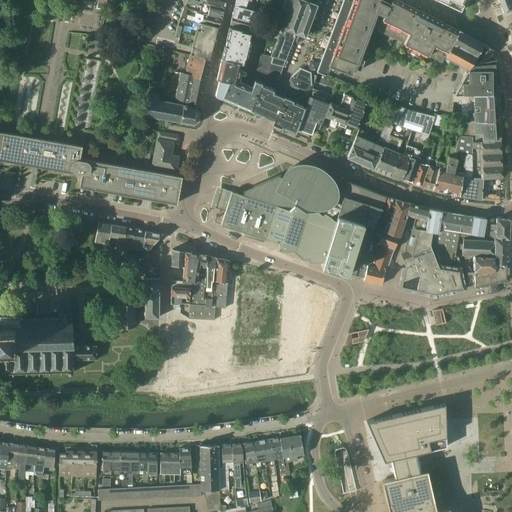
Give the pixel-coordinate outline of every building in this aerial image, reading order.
[(235,5),(232,15),(250,20),(252,13),(258,15),(261,5),(262,0),(251,0),(249,9),(235,5)] [(236,0),(235,5),(249,9),(249,6),(251,0),(236,0)] [(305,0),(284,0),(276,27),(281,28),(300,35),(305,37),(317,4),(316,4),(305,0)] [(330,65),(353,0),(343,0),(317,72),(326,75),(330,65)] [(378,0),(353,0),(330,65),(352,73),(376,9),(378,0)] [(378,0),(376,9),(385,13),(377,29),(441,62),(445,56),(445,57),(458,30),(444,23),(419,11),(398,0),(378,0)] [(437,0),(438,0),(460,11),(464,4),(460,2),(461,0),(436,0),(437,0)] [(511,0),(501,0),(507,14),(511,11),(511,0)] [(199,2),(198,7),(200,8),(199,13),(203,14),(221,17),(222,17),(223,11),(224,8),(224,7),(205,3),(200,2),(199,2)] [(194,20),(201,22),(219,27),(219,26),(220,24),(220,23),(220,21),(221,17),(203,14),(203,15),(196,13),(194,20)] [(232,16),(230,24),(248,30),(250,20),(232,15),(232,16)] [(219,27),(212,25),(198,22),(192,49),(190,54),(209,59),(210,59),(212,53),(214,44),(219,27)] [(246,58),(250,40),(252,33),(242,31),(242,30),(229,27),(226,40),(227,40),(225,46),(221,59),(241,63),(245,64),(246,58)] [(292,41),(297,42),(300,35),(281,28),(278,34),(270,56),(272,57),(271,63),(283,66),(292,41)] [(457,30),(445,57),(467,69),(482,44),(476,40),(470,36),(465,34),(458,30),(458,31),(457,30)] [(102,42),(89,40),(88,47),(101,49),(102,42)] [(491,56),(494,51),(482,44),(467,69),(468,69),(467,71),(466,71),(454,94),(497,94),(496,82),(500,82),(495,59),(493,59),(491,56)] [(186,73),(194,75),(194,76),(205,79),(206,77),(206,75),(206,74),(210,60),(210,59),(209,59),(190,54),(190,55),(186,73)] [(283,66),(271,63),(272,57),(270,56),(261,54),(256,71),(279,80),(283,66)] [(217,90),(215,96),(221,98),(249,111),(261,83),(254,81),(251,88),(237,82),(241,63),(221,59),(219,69),(217,77),(217,80),(219,80),(219,82),(217,90)] [(311,72),(300,68),(291,77),(290,77),(288,83),(286,88),(287,89),(308,97),(316,75),(311,73),(311,72)] [(181,72),(175,99),(198,103),(200,104),(200,103),(201,100),(201,98),(201,96),(202,95),(202,91),(203,88),(205,79),(194,76),(194,75),(186,73),(181,72)] [(262,84),(261,83),(249,111),(262,116),(268,118),(273,120),(271,123),(281,128),(281,127),(295,133),(297,128),(296,128),(308,97),(287,89),(284,96),(283,96),(283,97),(278,95),(273,93),(274,89),(262,84)] [(327,109),(324,115),(340,121),(338,125),(342,127),(353,96),(352,96),(355,87),(347,85),(344,93),(339,104),(330,101),(327,109)] [(308,97),(296,128),(297,128),(311,134),(312,132),(315,133),(317,134),(320,126),(320,127),(324,117),(324,115),(327,109),(330,101),(333,94),(312,87),(308,97)] [(193,124),(198,119),(199,113),(195,107),(187,106),(187,105),(158,100),(160,93),(149,92),(145,115),(165,119),(165,125),(172,126),(172,120),(193,124)] [(498,119),(497,94),(454,94),(453,101),(461,101),(461,112),(452,112),(451,118),(460,120),(458,135),(470,136),(470,143),(500,141),(500,139),(499,139),(499,137),(500,137),(498,121),(496,121),(496,119),(498,119)] [(367,101),(353,96),(342,127),(345,128),(347,124),(357,128),(367,101)] [(434,116),(413,111),(401,107),(393,123),(428,136),(434,116)] [(347,157),(373,168),(384,146),(391,131),(392,126),(384,123),(379,137),(358,129),(352,145),(347,157)] [(0,158),(24,163),(28,164),(27,171),(30,169),(34,166),(34,165),(76,172),(77,173),(77,172),(78,172),(82,173),(81,176),(79,186),(80,186),(81,186),(165,201),(177,203),(182,177),(181,177),(181,176),(175,175),(85,159),(84,159),(84,160),(80,159),(82,146),(81,146),(81,145),(38,138),(39,131),(31,136),(29,136),(0,130),(0,158)] [(179,137),(178,135),(158,131),(153,155),(151,166),(176,171),(179,156),(171,154),(173,144),(176,145),(178,144),(179,137)] [(384,146),(373,168),(390,176),(400,153),(398,152),(402,139),(403,135),(391,131),(384,146)] [(470,136),(458,135),(456,147),(455,152),(466,153),(471,154),(470,143),(470,136)] [(499,141),(470,143),(471,147),(471,154),(471,167),(471,177),(473,177),(478,177),(483,177),(501,177),(499,141)] [(400,153),(390,176),(402,179),(409,156),(407,155),(407,153),(406,152),(408,146),(407,145),(404,154),(400,153)] [(409,156),(402,179),(410,182),(411,182),(419,158),(420,158),(422,150),(408,146),(406,152),(407,153),(407,155),(409,156)] [(432,189),(445,192),(449,172),(453,173),(454,170),(457,158),(454,157),(455,152),(456,147),(448,146),(446,155),(448,156),(446,164),(441,162),(440,167),(437,166),(432,189)] [(462,155),(460,166),(462,166),(471,167),(471,154),(466,153),(466,155),(462,155)] [(419,158),(411,182),(412,182),(418,184),(421,185),(422,185),(430,157),(426,156),(425,160),(421,158),(420,158),(419,158)] [(430,157),(422,185),(425,186),(428,187),(429,187),(432,189),(437,166),(432,165),(434,158),(430,157)] [(379,219),(387,197),(386,196),(384,196),(350,182),(347,181),(347,182),(346,187),(343,187),(337,188),(336,184),(334,180),(330,175),(326,171),(321,167),(315,165),(311,164),(306,163),(304,163),(299,163),(294,164),(290,166),(286,169),(284,173),(282,175),(280,174),(243,190),(243,192),(243,195),(231,191),(229,198),(228,198),(226,199),(225,201),(225,203),(226,204),(227,206),(225,211),(221,225),(246,233),(249,233),(278,243),(278,241),(279,241),(281,249),(280,249),(280,250),(294,250),(302,258),(308,257),(309,260),(318,261),(318,260),(323,260),(321,266),(339,272),(350,275),(355,277),(355,276),(359,260),(361,261),(369,240),(373,228),(377,218),(379,219)] [(462,166),(461,172),(462,172),(461,178),(464,179),(471,179),(471,177),(471,167),(462,166)] [(449,172),(445,192),(448,193),(454,194),(459,195),(460,186),(461,178),(462,172),(461,172),(454,170),(453,172),(453,173),(449,172)] [(460,186),(459,195),(481,199),(481,198),(499,200),(501,177),(483,177),(478,177),(473,177),(471,177),(471,179),(464,179),(461,178),(460,186)] [(387,223),(395,199),(387,197),(379,219),(377,218),(373,228),(384,231),(385,228),(380,227),(383,221),(387,223)] [(410,203),(395,199),(387,223),(385,228),(384,231),(383,232),(398,238),(407,214),(410,203)] [(426,231),(430,209),(429,209),(429,208),(415,204),(410,203),(407,214),(411,216),(415,217),(412,228),(426,231)] [(430,209),(426,231),(437,233),(438,230),(464,234),(475,236),(483,235),(487,231),(488,225),(485,221),(485,218),(473,216),(473,217),(441,211),(430,209)] [(490,228),(490,236),(493,236),(494,236),(495,236),(509,238),(509,237),(509,233),(509,219),(496,218),(496,224),(490,224),(490,228)] [(99,222),(94,241),(108,244),(109,236),(111,224),(99,222)] [(124,227),(111,224),(109,236),(116,238),(117,236),(118,236),(119,235),(123,235),(124,227)] [(134,229),(124,227),(123,235),(119,235),(118,236),(117,236),(116,238),(115,245),(131,247),(134,229)] [(359,260),(355,276),(357,277),(357,276),(362,277),(362,278),(364,278),(363,280),(368,281),(371,282),(376,283),(380,284),(381,284),(382,283),(385,270),(387,270),(387,268),(388,266),(389,265),(389,263),(390,262),(390,260),(390,259),(391,257),(392,255),(393,254),(393,253),(394,251),(394,249),(398,238),(383,232),(384,231),(373,228),(369,240),(361,261),(359,260)] [(464,236),(464,234),(438,230),(437,233),(427,231),(426,231),(412,228),(408,247),(407,251),(401,253),(406,266),(403,267),(398,288),(434,296),(466,289),(461,266),(458,256),(455,256),(459,235),(464,236)] [(145,231),(134,229),(131,247),(148,250),(154,243),(150,242),(150,243),(144,242),(146,231),(145,231)] [(146,231),(144,242),(150,243),(150,242),(154,243),(162,234),(146,231)] [(490,236),(490,240),(493,240),(498,240),(498,250),(508,251),(508,245),(508,243),(509,239),(509,238),(495,236),(494,236),(493,236),(490,236)] [(476,239),(462,239),(462,254),(474,255),(498,256),(498,250),(498,240),(493,240),(490,240),(476,239)] [(178,250),(172,249),(172,264),(183,264),(183,258),(184,251),(178,250)] [(498,256),(498,262),(508,263),(508,262),(508,259),(508,253),(508,251),(498,250),(498,256)] [(192,253),(184,251),(183,258),(183,264),(183,268),(183,272),(183,274),(183,275),(183,278),(183,280),(183,281),(183,286),(191,287),(189,297),(189,304),(189,318),(195,318),(202,319),(208,319),(215,320),(215,314),(215,309),(215,307),(210,306),(205,305),(205,299),(205,293),(205,290),(206,286),(206,280),(206,275),(204,275),(201,275),(200,272),(199,270),(200,262),(201,255),(192,253)] [(205,290),(205,293),(208,293),(212,294),(212,290),(212,287),(211,287),(211,283),(211,280),(212,280),(213,280),(214,269),(215,257),(207,255),(206,255),(206,263),(206,271),(206,273),(206,275),(206,280),(205,290)] [(474,271),(467,272),(467,274),(469,285),(474,284),(474,287),(498,281),(506,280),(506,279),(508,277),(508,269),(508,263),(498,262),(498,256),(474,255),(474,271)] [(205,293),(205,305),(215,307),(225,308),(227,282),(229,260),(215,257),(214,269),(213,280),(212,280),(211,280),(211,283),(211,287),(212,287),(212,290),(212,294),(208,293),(205,293)] [(269,269),(262,286),(273,290),(280,273),(269,269)] [(280,273),(273,290),(284,294),(290,277),(280,273)] [(290,277),(284,294),(295,299),(296,296),(298,291),(300,286),(302,281),(290,276),(290,277)] [(140,291),(140,317),(158,317),(159,288),(160,278),(145,278),(144,291),(140,291)] [(171,301),(170,304),(179,304),(179,303),(181,303),(183,303),(189,304),(189,297),(191,287),(183,286),(183,281),(172,281),(171,299),(171,301)] [(313,286),(289,347),(291,348),(310,355),(311,356),(335,294),(313,286)] [(134,326),(134,303),(118,303),(119,326),(134,326)] [(328,425),(328,426),(328,428),(328,430),(336,463),(348,461),(345,450),(345,448),(345,446),(345,445),(346,444),(346,443),(347,441),(348,441),(349,440),(350,439),(351,439),(352,438),(353,438),(372,434),(375,441),(384,480),(382,481),(389,511),(454,511),(440,448),(446,446),(446,435),(470,429),(446,323),(442,309),(432,310),(433,314),(348,333),(343,346),(350,344),(365,407),(339,413),(336,414),(334,416),(333,417),(331,418),(330,419),(329,421),(329,422),(328,425)] [(0,372),(67,371),(67,373),(69,374),(71,374),(73,373),(72,371),(72,362),(96,361),(96,348),(72,348),(72,314),(60,314),(60,319),(0,319),(0,372)] [(171,344),(170,356),(188,356),(189,344),(171,344)] [(291,348),(284,366),(307,363),(310,355),(291,348)] [(265,350),(253,352),(256,371),(272,368),(271,360),(266,360),(265,350)] [(253,352),(242,354),(244,372),(244,373),(256,371),(253,352)] [(242,354),(231,355),(234,373),(244,372),(242,354)] [(231,355),(220,357),(223,375),(234,373),(231,355)] [(170,356),(170,366),(188,367),(188,356),(170,356)] [(210,369),(205,370),(207,378),(223,376),(223,375),(220,357),(208,359),(208,360),(209,365),(210,369)] [(169,366),(169,379),(179,379),(179,382),(188,381),(188,367),(170,366),(169,366)] [(304,453),(300,434),(280,438),(285,473),(286,473),(286,475),(289,474),(287,461),(297,460),(296,455),(304,453)] [(279,437),(270,438),(274,458),(277,458),(280,474),(285,473),(280,438),(279,437)] [(270,438),(261,440),(265,464),(266,467),(275,465),(274,458),(270,438)] [(261,440),(252,441),(256,462),(260,461),(260,465),(265,464),(261,440)] [(0,468),(5,470),(9,443),(0,441),(0,468)] [(252,441),(243,443),(247,463),(247,467),(252,467),(252,462),(256,462),(252,441)] [(9,443),(5,470),(6,470),(10,470),(10,468),(15,469),(17,444),(9,443)] [(222,462),(222,468),(219,468),(219,489),(228,489),(228,468),(233,468),(232,443),(222,444),(222,462)] [(243,462),(242,443),(232,443),(233,468),(235,487),(240,487),(240,480),(239,462),(243,462)] [(27,445),(17,444),(15,469),(19,469),(18,479),(24,480),(25,471),(26,471),(27,468),(25,468),(27,445)] [(195,455),(200,455),(200,461),(200,477),(200,482),(200,483),(201,490),(202,490),(219,489),(219,468),(218,444),(200,445),(195,445),(195,455)] [(25,468),(27,468),(26,471),(33,472),(34,471),(36,453),(37,446),(27,445),(25,468)] [(37,446),(36,453),(34,471),(33,472),(33,474),(42,475),(43,465),(45,466),(47,448),(37,446)] [(54,467),(56,449),(47,448),(45,466),(54,467)] [(190,448),(179,448),(179,453),(180,467),(186,466),(186,474),(191,474),(191,462),(190,455),(190,448)] [(66,453),(60,453),(60,461),(73,461),(73,453),(73,450),(66,450),(66,453)] [(80,454),(77,453),(73,453),(73,461),(85,461),(85,454),(85,451),(80,451),(80,454)] [(90,451),(90,454),(85,454),(85,461),(97,461),(97,451),(90,451)] [(111,451),(101,451),(101,469),(101,475),(110,475),(111,451)] [(120,451),(111,451),(110,475),(120,475),(120,473),(120,451)] [(129,473),(130,452),(120,451),(120,473),(129,473)] [(129,473),(128,480),(128,485),(132,485),(133,474),(138,474),(138,469),(138,452),(130,452),(129,473)] [(147,482),(148,452),(138,452),(138,469),(143,470),(143,474),(143,482),(147,482)] [(156,474),(157,452),(148,452),(147,482),(152,482),(152,474),(156,474)] [(160,480),(159,483),(165,483),(165,481),(165,471),(170,471),(170,453),(160,453),(160,471),(160,480)] [(170,471),(169,482),(173,482),(174,471),(180,471),(180,467),(179,453),(170,453),(170,471)] [(60,461),(59,476),(72,476),(73,461),(60,461)] [(72,476),(78,476),(84,476),(85,461),(73,461),(72,476)] [(84,476),(96,476),(97,461),(85,461),(84,476)] [(220,498),(219,490),(201,491),(201,495),(205,495),(206,500),(220,498)] [(220,498),(206,500),(207,506),(220,504),(220,498)] [(236,508),(238,507),(245,506),(248,506),(247,498),(235,500),(236,508)] [(270,500),(256,503),(258,510),(249,511),(248,511),(273,511),(270,500)]
